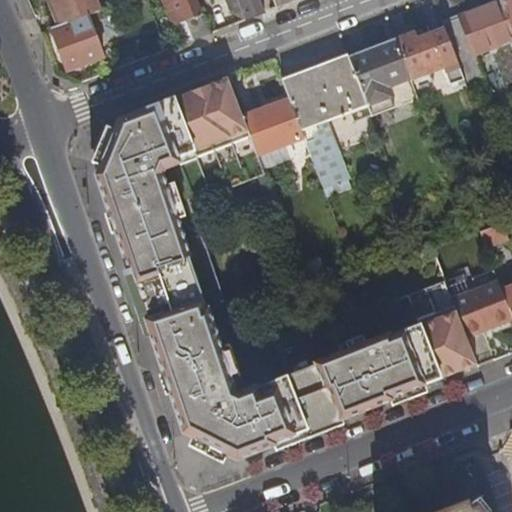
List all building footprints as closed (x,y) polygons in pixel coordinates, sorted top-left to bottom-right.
[(49,0),(60,26),(100,11),(95,0),(49,0)] [(194,39),(212,33),(198,0),(164,0),(174,25),(186,20),(194,39)] [(245,20),(266,12),(261,0),(226,0),(231,10),(245,20)] [(511,0),(510,0),(502,4),(511,30),(511,0)] [(511,96),(511,30),(502,4),(443,26),(445,30),(465,82),(467,88),(486,80),(477,56),(494,50),(511,96)] [(60,26),(54,28),(70,70),(104,57),(90,22),(103,17),(100,11),(60,26)] [(174,25),(182,44),(187,42),(194,39),(186,20),(174,25)] [(450,88),(465,82),(445,30),(416,42),(413,36),(395,42),(398,49),(410,81),(442,69),(450,88)] [(378,57),(398,49),(395,42),(375,50),(378,57)] [(371,118),(418,100),(410,81),(398,49),(378,57),(375,50),(348,60),(367,107),(371,118)] [(119,58),(122,67),(126,66),(136,62),(133,53),(119,58)] [(304,138),(323,187),(328,186),(328,188),(347,180),(337,153),(338,152),(326,122),(367,107),(348,60),(347,57),(282,80),(290,101),(304,138)] [(93,178),(99,193),(178,163),(177,160),(192,154),(193,157),(248,135),(242,119),(227,80),(131,117),(116,123),(111,134),(115,136),(102,168),(98,166),(93,178)] [(290,101),(242,119),(248,135),(250,138),(256,156),(304,138),(290,101)] [(111,134),(98,166),(102,168),(115,136),(111,134)] [(248,135),(193,157),(194,159),(250,138),(248,135)] [(105,212),(112,232),(148,217),(171,208),(160,176),(162,172),(179,165),(178,163),(99,193),(105,212)] [(148,217),(200,339),(216,333),(207,309),(204,310),(186,260),(189,259),(171,208),(148,217)] [(112,232),(156,356),(200,339),(148,217),(112,232)] [(503,224),(480,233),(486,249),(509,240),(503,224)] [(468,294),(499,282),(496,273),(465,285),(468,294)] [(453,300),(455,305),(467,337),(511,319),(511,315),(502,289),(499,282),(468,294),(453,300)] [(511,315),(511,285),(502,289),(511,315)] [(340,353),(362,412),(389,402),(393,400),(392,397),(477,364),(467,337),(455,305),(418,319),(420,325),(391,336),(390,334),(340,353)] [(226,454),(238,460),(292,439),(271,383),(257,388),(256,386),(238,393),(237,392),(216,333),(200,339),(156,356),(171,398),(183,433),(195,439),(197,435),(228,450),(226,454)] [(271,383),(292,439),(315,430),(362,412),(340,353),(315,363),(316,366),(271,383)] [(195,439),(226,454),(228,450),(197,435),(195,439)]
